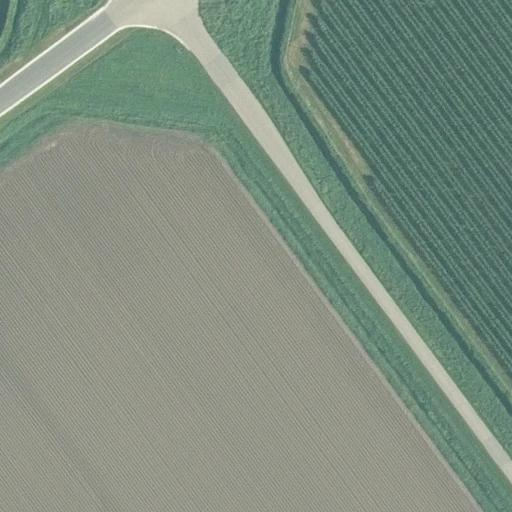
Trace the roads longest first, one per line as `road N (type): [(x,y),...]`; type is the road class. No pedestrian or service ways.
road 1 (unclassified): [(168,0),(511,476)]
road 2 (unclassified): [(0,99),(137,0)]
